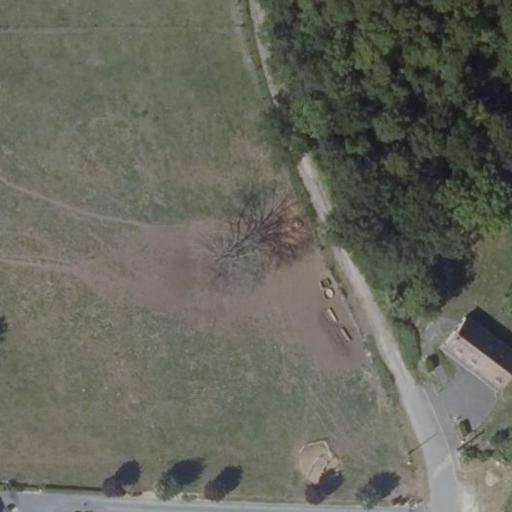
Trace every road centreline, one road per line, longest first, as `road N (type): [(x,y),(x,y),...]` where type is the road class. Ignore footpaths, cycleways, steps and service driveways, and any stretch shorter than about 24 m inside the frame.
road 1 (unclassified): [(259,0),(290,135),(426,422),(447,511)]
road 2 (unknown): [(279,511),(447,507)]
road 3 (unknown): [(67,504),(203,511)]
